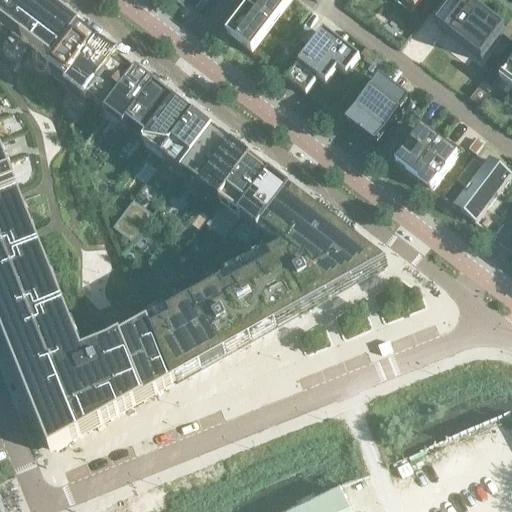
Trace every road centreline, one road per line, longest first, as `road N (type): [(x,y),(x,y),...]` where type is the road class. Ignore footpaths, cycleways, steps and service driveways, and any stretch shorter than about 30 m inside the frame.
road 1 (residential): [(77,0),(464,296)]
road 2 (residential): [(502,325),(73,495)]
road 3 (residential): [(511,148),(321,3)]
road 4 (residential): [(73,495),(42,506),(0,403)]
